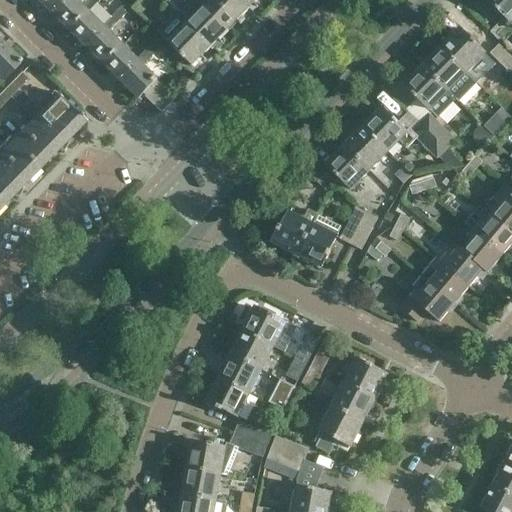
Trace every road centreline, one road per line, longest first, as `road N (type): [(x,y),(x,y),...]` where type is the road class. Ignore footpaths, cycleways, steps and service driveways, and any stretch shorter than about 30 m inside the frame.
road 1 (residential): [(133,511),(162,405),(216,299),(233,275),(270,278)]
road 2 (tertiary): [(0,400),(105,325),(219,208)]
road 3 (tertiary): [(219,208),(424,0)]
road 4 (tertiary): [(179,170),(0,349)]
road 5 (tertiary): [(346,0),(179,170)]
road 6 (residential): [(474,390),(270,278)]
road 7 (residential): [(155,147),(306,0)]
road 8 (residential): [(141,134),(0,275)]
road 9 (residential): [(141,134),(3,0)]
road 10 (residential): [(399,511),(474,390)]
